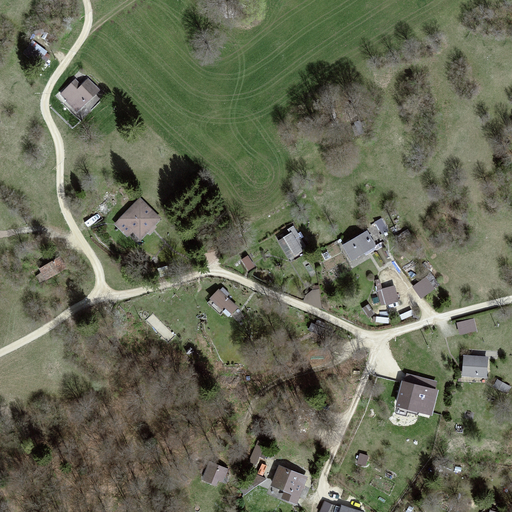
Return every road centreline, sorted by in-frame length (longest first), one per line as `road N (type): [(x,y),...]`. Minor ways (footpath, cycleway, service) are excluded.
road 1 (unclassified): [(102,299),(214,271),(377,338),(511,298)]
road 2 (track): [(366,336),(345,358),(168,448),(91,511)]
road 3 (residential): [(102,299),(94,262),(66,210),(63,150),(45,105),(84,38),(85,0)]
road 4 (track): [(377,338),(315,511)]
